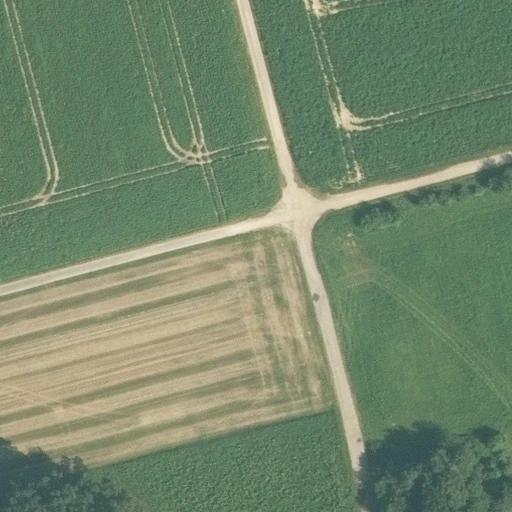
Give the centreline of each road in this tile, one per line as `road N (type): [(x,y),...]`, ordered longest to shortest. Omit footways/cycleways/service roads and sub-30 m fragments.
road 1 (track): [(0,296),(294,219)]
road 2 (track): [(294,219),(366,511)]
road 3 (track): [(294,219),(238,0)]
road 4 (track): [(511,163),(294,219)]
